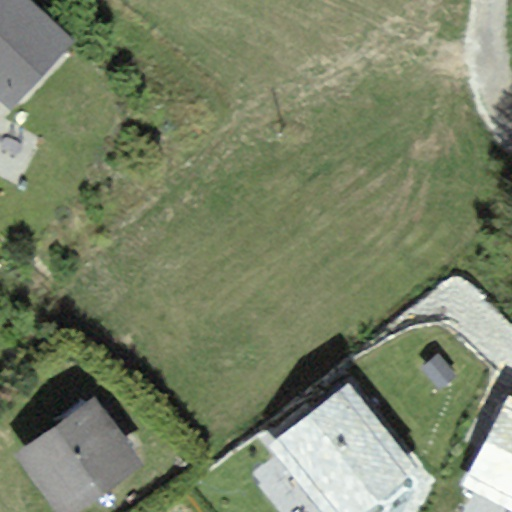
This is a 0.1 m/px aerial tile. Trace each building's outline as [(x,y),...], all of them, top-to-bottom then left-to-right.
[(73,42),(28,0),(0,0),(0,100),(9,110),(73,42)] [(439,354),(420,370),(437,390),(456,374),(439,354)] [(366,511),(419,470),(349,382),(271,444),(326,511),(366,511)] [(511,397),(508,395),(461,485),(511,511),(511,397)] [(94,407),(24,455),(63,511),(67,511),(135,465),(94,407)]
